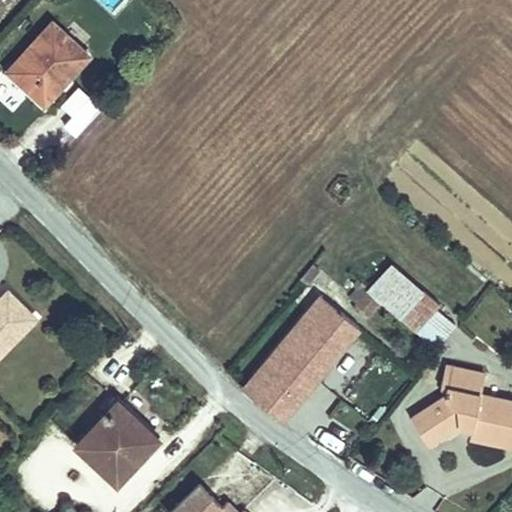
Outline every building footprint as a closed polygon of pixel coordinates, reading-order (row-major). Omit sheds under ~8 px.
[(44,102),(88,54),(53,22),(9,70),(44,102)] [(76,87),(58,106),(69,116),(60,126),(73,138),(100,109),(76,87)] [(350,193),(345,189),(341,194),(346,198),(350,193)] [(392,262),(370,288),(368,290),(381,301),(400,317),(422,290),(424,289),(392,262)] [(308,284),(319,270),(312,265),(302,278),(308,284)] [(370,315),(381,301),(368,290),(370,288),(358,277),(353,283),(357,288),(349,296),(356,303),(353,306),(358,311),(361,307),(370,315)] [(0,352),(35,317),(8,290),(0,297),(0,352)] [(436,348),(456,324),(436,308),(440,304),(422,290),(400,317),(436,348)] [(284,419),(360,327),(320,295),(244,386),(284,419)] [(511,444),(511,400),(479,394),(484,373),(446,365),(438,400),(411,417),(428,443),(456,425),(472,429),(470,436),(511,444)] [(115,482),(156,437),(118,401),(76,445),(115,482)] [(246,511),(243,509),(240,511),(238,511),(227,500),(222,505),(200,483),(169,511),(170,511),(246,511)] [(77,511),(68,503),(59,511),(77,511)]
